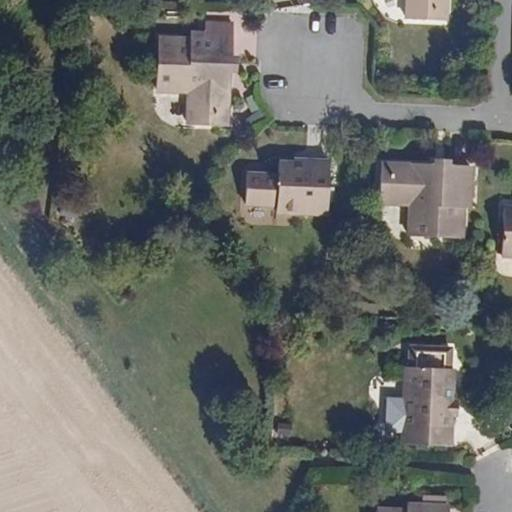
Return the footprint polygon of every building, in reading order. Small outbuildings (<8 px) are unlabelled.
[(446,19),(447,20),(447,19),(447,0),(404,0),(404,17),(435,19),(444,19),(446,19)] [(228,124),(229,124),(230,95),(230,72),(237,72),(237,70),(237,69),(237,64),(237,58),(237,57),(237,55),(231,55),(231,31),(231,23),(232,21),(204,21),(204,22),(204,31),(190,30),(189,30),(189,31),(188,37),(158,36),(158,37),(157,92),(157,93),(187,94),(186,123),(217,124),(226,124),(228,124)] [(244,203),(244,205),(277,207),(277,213),(277,215),(328,218),(328,216),(330,189),(331,162),(331,160),(299,158),(298,158),(298,159),(298,160),(280,160),(280,162),(279,173),(246,171),(245,173),(244,203)] [(383,161),(382,161),(382,162),(382,164),(382,173),(380,204),(410,205),(408,235),(410,236),(465,238),(466,238),(467,208),(472,209),(473,209),(474,207),(476,168),(476,166),(452,165),(452,158),(450,158),(449,158),(444,158),(438,158),(437,158),(436,158),(435,164),(411,163),(383,161)] [(511,205),(505,205),(504,208),(504,220),(500,220),(499,220),(499,221),(498,242),(498,243),(499,243),(503,243),(503,256),(503,259),(511,259),(511,205)] [(456,400),(457,371),(454,371),(452,371),(453,348),(408,346),(407,369),(406,369),(403,369),(402,399),(387,398),(386,432),(401,433),(400,445),(403,445),(451,447),(454,447),(455,418),(458,418),(459,418),(459,417),(460,402),(460,400),(459,400),(456,400)] [(450,511),(451,504),(448,504),(409,502),(408,502),(408,503),(408,508),(377,507),(377,508),(377,511),(450,511)]
